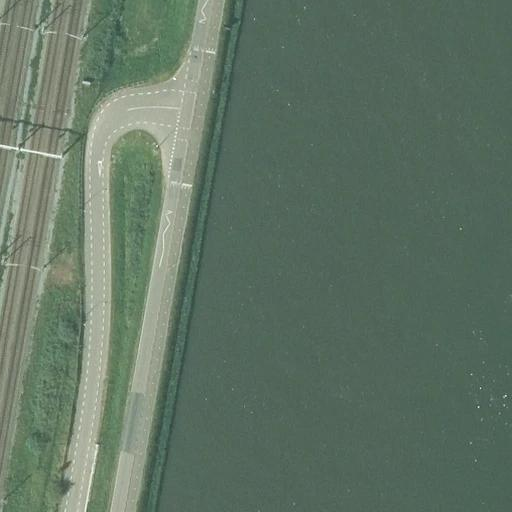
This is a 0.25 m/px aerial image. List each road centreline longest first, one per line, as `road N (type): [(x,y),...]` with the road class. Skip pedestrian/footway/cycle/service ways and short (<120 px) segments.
road 1 (tertiary): [(70,511),(96,340),(97,144),(111,118),(128,109),(186,110)]
road 2 (tertiary): [(115,511),(186,110)]
